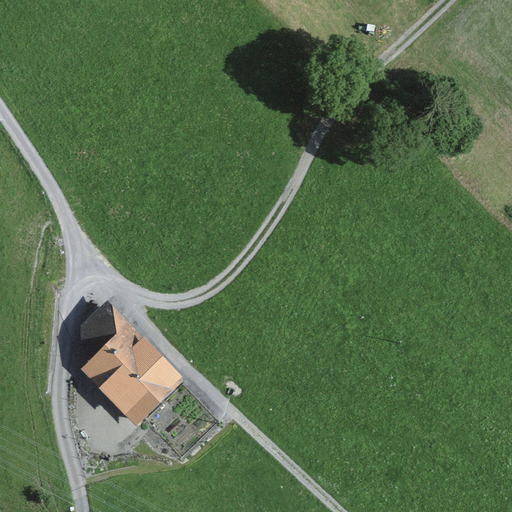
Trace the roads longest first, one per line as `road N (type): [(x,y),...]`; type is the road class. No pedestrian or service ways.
road 1 (unclassified): [(337,511),(127,305),(0,117)]
road 2 (track): [(443,0),(342,100),(262,235),(217,285),(152,300),(109,282)]
